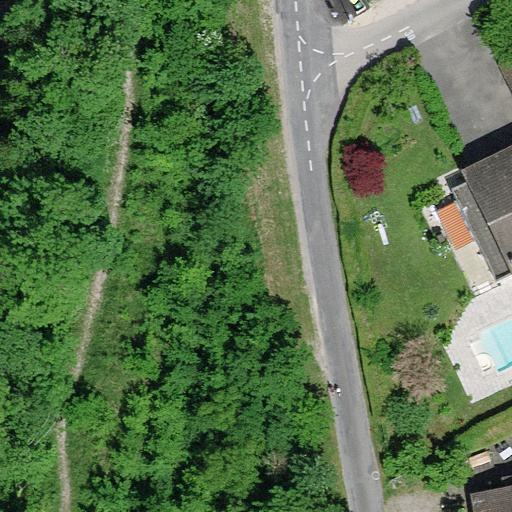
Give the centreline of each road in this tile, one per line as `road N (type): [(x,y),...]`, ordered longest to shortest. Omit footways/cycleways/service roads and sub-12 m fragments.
road 1 (residential): [(301,73),(366,511)]
road 2 (residential): [(301,73),(450,0)]
